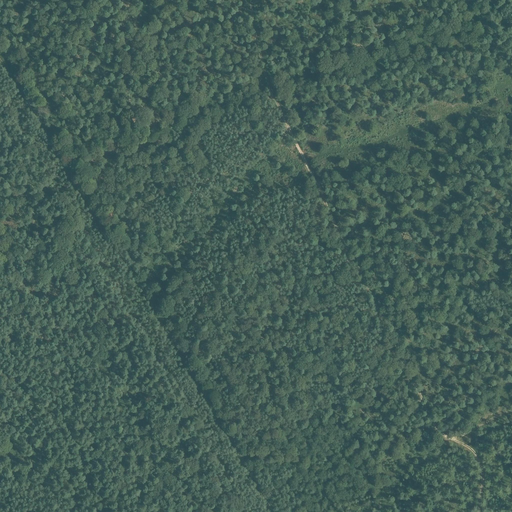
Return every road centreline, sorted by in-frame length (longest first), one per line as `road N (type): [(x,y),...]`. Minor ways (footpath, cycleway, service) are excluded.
road 1 (track): [(251,0),(270,94),(436,424),(480,465),(478,511)]
road 2 (track): [(0,61),(270,511)]
